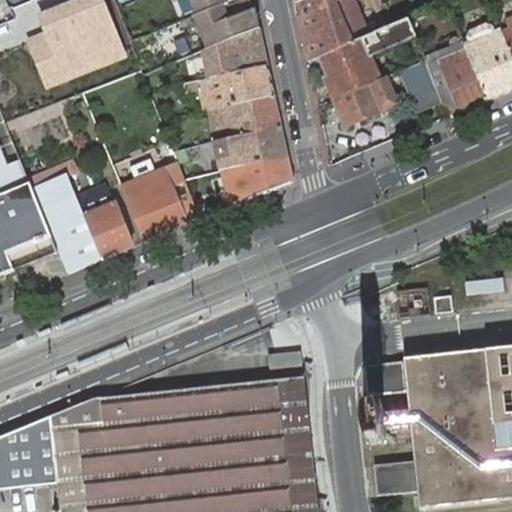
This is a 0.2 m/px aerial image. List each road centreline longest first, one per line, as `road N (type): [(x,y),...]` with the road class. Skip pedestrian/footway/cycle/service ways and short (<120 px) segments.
road 1 (secondary): [(0,416),(324,280)]
road 2 (secondary): [(320,203),(0,337)]
road 3 (secondary): [(324,280),(511,190)]
road 4 (residential): [(277,0),(320,203)]
road 5 (secondary): [(511,123),(320,203)]
